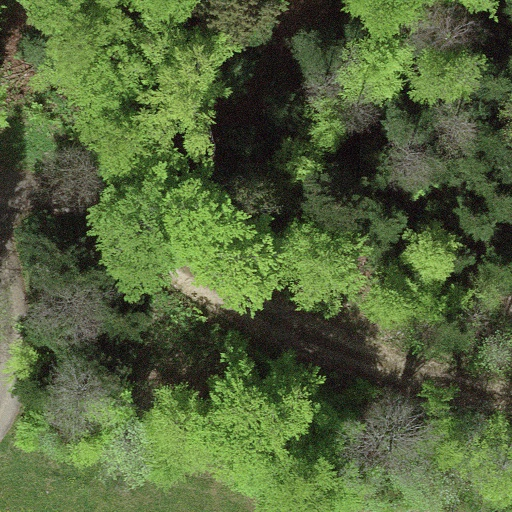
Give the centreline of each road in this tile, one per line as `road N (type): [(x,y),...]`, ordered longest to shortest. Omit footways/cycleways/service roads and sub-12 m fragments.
road 1 (track): [(0,188),(105,219),(285,326),(511,402)]
road 2 (track): [(0,400),(14,375),(0,205)]
